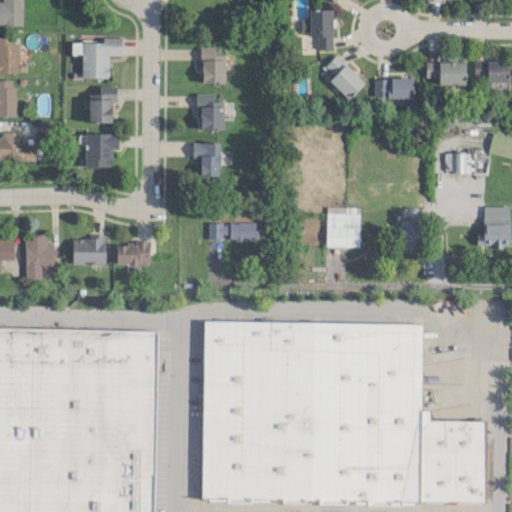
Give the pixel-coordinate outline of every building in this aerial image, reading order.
[(0,24),(21,25),(21,0),(1,0),(1,1),(0,1),(0,24)] [(330,8),(308,9),(308,19),(299,19),(300,31),(308,30),(309,35),(315,35),(316,49),(331,48),(330,8)] [(0,72),(16,72),(17,37),(0,36),(0,72)] [(108,76),(107,54),(120,54),(120,36),(101,36),(101,41),(70,42),(70,53),(80,53),(80,77),(108,76)] [(200,82),(224,82),(223,53),(213,54),(213,45),(200,46),(200,82)] [(364,81),(335,54),(324,65),(333,74),(328,80),(348,98),(364,81)] [(424,60),(424,76),(437,76),(437,84),(464,84),(464,59),(446,59),(446,61),(424,60)] [(507,80),(507,60),(472,61),(472,81),(507,80)] [(373,77),(372,97),(411,97),(412,77),(373,77)] [(0,115),(14,115),(14,79),(0,78),(0,115)] [(87,121),(110,121),(110,100),(115,100),(115,86),(98,85),(98,93),(88,93),(87,121)] [(200,128),(222,128),(221,100),(211,100),(211,92),(194,92),(195,106),(199,106),(200,128)] [(0,159),(34,160),(34,143),(21,143),(21,131),(0,131),(0,136),(0,159)] [(83,165),(110,166),(111,147),(116,147),(117,133),(84,132),(83,165)] [(510,156),(511,143),(511,135),(490,132),(487,153),(510,156)] [(199,175),(218,175),(218,142),(190,142),(190,156),(199,156),(199,175)] [(464,171),(464,151),(443,152),(443,172),(464,171)] [(508,206),(483,205),(482,231),(475,231),(475,245),(507,245),(508,206)] [(357,246),(358,206),(337,206),(337,212),(326,212),(325,245),(357,246)] [(416,250),(417,219),(398,219),(398,249),(416,250)] [(207,237),(225,238),(225,239),(242,240),(243,237),(255,237),(256,222),(207,221),(207,237)] [(24,278),(41,278),(40,265),(53,264),(52,244),(46,244),(46,235),(23,235),(24,278)] [(71,263),(104,263),(104,236),(71,235),(71,263)] [(0,258),(13,258),(12,237),(0,237),(0,258)] [(115,241),(115,263),(147,264),(148,242),(115,241)] [(203,319),(420,322),(419,408),(429,409),(429,419),(485,420),(484,502),(200,497),(203,319)] [(0,327),(0,511),(152,511),(155,330),(0,327)]
